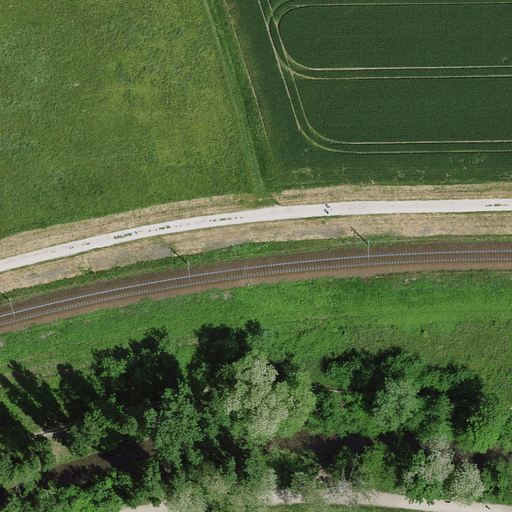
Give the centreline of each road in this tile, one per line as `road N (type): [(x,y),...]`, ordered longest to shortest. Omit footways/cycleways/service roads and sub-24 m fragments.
road 1 (track): [(0,265),(205,220),(511,204)]
road 2 (track): [(511,510),(260,497),(135,511)]
road 3 (track): [(265,214),(214,0)]
